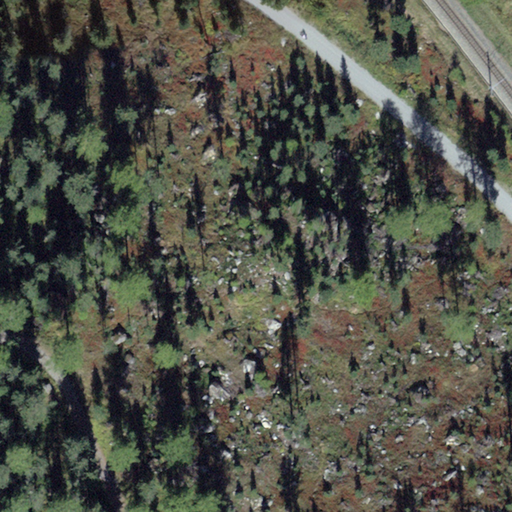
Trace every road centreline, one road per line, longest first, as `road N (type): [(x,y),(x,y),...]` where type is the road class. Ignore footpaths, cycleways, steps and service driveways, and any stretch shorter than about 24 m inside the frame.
road 1 (track): [(270,0),(511,215)]
road 2 (track): [(0,337),(30,348),(63,385),(122,511)]
